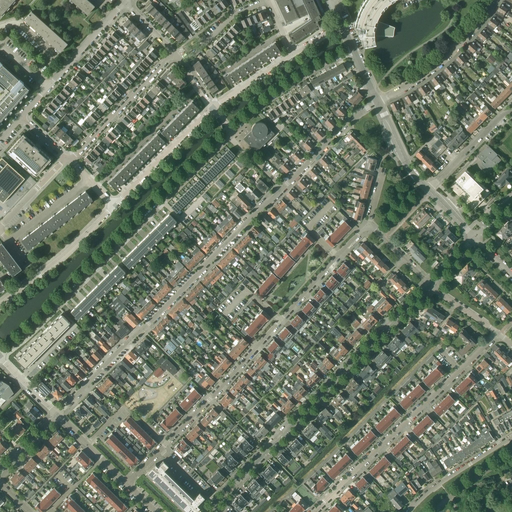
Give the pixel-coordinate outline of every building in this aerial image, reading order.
[(0,0),(0,16),(10,5),(4,0),(0,0)] [(95,6),(89,1),(90,1),(89,0),(78,0),(75,4),(87,14),(95,6)] [(155,8),(150,4),(152,2),(149,0),(145,5),(147,7),(145,9),(150,13),(155,8)] [(220,0),(217,0),(219,2),(223,8),(228,5),(225,0),(224,0),(222,0),(221,1),(220,0)] [(320,15),(313,0),(273,0),(285,25),(308,14),(310,19),(288,34),(294,43),(319,26),(326,20),(321,14),(320,15)] [(354,25),(354,26),(355,26),(357,26),(359,27),(359,29),(358,32),(362,32),(363,30),(363,29),(364,30),(365,30),(364,34),(364,35),(365,35),(365,39),(364,39),(364,40),(365,40),(365,46),(364,46),(364,47),(368,46),(372,45),(375,44),(374,39),(392,37),(392,35),(392,29),(393,27),(387,24),(376,20),(378,16),(378,17),(379,16),(378,16),(380,11),(379,11),(382,7),(384,9),(384,8),(382,7),(385,4),(386,5),(390,1),(390,2),(391,2),(390,0),(364,0),(364,1),(363,0),(363,1),(364,1),(361,5),(360,5),(361,6),(359,10),(358,10),(359,11),(357,15),(356,15),(357,16),(355,20),(355,21),(354,25)] [(502,4),(500,7),(508,13),(509,12),(507,10),(509,8),(510,6),(508,4),(507,4),(504,2),(503,1),(501,4),(502,4)] [(214,2),(212,4),(214,6),(218,12),(223,8),(219,2),(216,4),(214,2)] [(218,12),(214,6),(212,8),(210,5),(207,7),(209,10),(213,15),(218,12)] [(207,7),(203,11),(204,13),(209,19),(213,15),(209,10),(207,7)] [(497,10),(496,12),(497,13),(499,15),(503,17),(506,12),(508,14),(508,15),(510,16),(511,15),(508,13),(500,7),(497,10)] [(154,17),(159,12),(155,8),(150,13),(154,17)] [(43,22),(37,17),(31,11),(24,20),(36,30),(43,22)] [(209,19),(204,13),(203,11),(198,14),(200,17),(204,23),(209,19)] [(267,20),(263,11),(257,14),(261,22),(267,20)] [(158,21),(163,16),(159,12),(154,17),(158,21)] [(261,22),(257,14),(252,16),(255,22),(256,25),(261,22)] [(500,22),(502,20),(498,17),(495,15),(495,16),(494,15),(493,17),(490,20),(499,27),(500,25),(498,24),(499,22),(500,22)] [(163,26),(168,21),(163,16),(158,21),(163,26)] [(252,16),(246,18),(249,25),(250,27),(252,26),(251,24),(255,22),(252,16)] [(204,23),(200,17),(195,20),(199,26),(204,23)] [(249,25),(246,18),(241,21),(243,27),(249,25)] [(125,30),(127,28),(132,23),(128,19),(123,24),(125,26),(123,28),(125,30)] [(199,26),(195,20),(190,24),(194,30),(199,26)] [(499,27),(490,20),(488,23),(486,25),(487,26),(490,28),(493,30),(496,26),(498,28),(501,31),(502,29),(499,27)] [(167,30),(172,25),(168,21),(163,26),(167,30)] [(55,33),(49,27),(43,22),(36,30),(48,41),(55,33)] [(131,32),(137,27),(132,23),(127,28),(131,32)] [(240,29),(235,24),(230,28),(235,34),(240,29)] [(171,34),(176,29),(172,25),(167,30),(171,34)] [(136,37),(141,32),(137,27),(131,32),(136,37)] [(235,34),(230,28),(226,33),(231,38),(235,34)] [(487,37),(491,33),(488,30),(486,28),(484,28),(483,30),(480,33),(489,40),(489,39),(487,37)] [(175,38),(180,33),(176,29),(171,34),(175,38)] [(119,37),(114,32),(110,37),(115,42),(119,37)] [(140,41),(145,36),(141,32),(136,37),(140,41)] [(233,40),(231,38),(226,33),(225,32),(223,34),(224,35),(222,37),(227,42),(229,44),(233,40)] [(68,43),(62,38),(55,33),(48,41),(60,52),(68,43)] [(180,43),(185,37),(180,33),(175,38),(180,43)] [(478,36),(476,38),(477,38),(477,39),(479,41),(482,43),(486,39),(488,41),(489,40),(480,33),(478,36)] [(115,42),(110,37),(106,41),(111,46),(115,42)] [(229,44),(227,42),(222,37),(218,41),(223,46),(225,48),(229,44)] [(472,42),(470,45),(478,52),(479,51),(482,47),(478,43),(477,43),(475,41),(474,40),(472,42)] [(111,46),(106,41),(102,46),(107,50),(111,46)] [(146,49),(150,45),(146,41),(142,45),(146,49)] [(223,46),(218,41),(213,45),(219,51),(223,46)] [(230,85),(280,51),(274,43),(225,76),(230,85)] [(219,51),(213,45),(209,50),(214,55),(219,51)] [(478,52),(470,45),(467,48),(465,49),(466,50),(468,53),(468,52),(469,53),(470,52),(471,52),(473,53),(475,51),(477,53),(478,52)] [(107,50),(102,46),(98,50),(103,55),(107,50)] [(159,53),(154,48),(149,53),(155,58),(159,53)] [(103,55),(98,50),(94,55),(99,59),(101,61),(105,57),(103,55)] [(214,55),(209,50),(205,54),(210,59),(214,55)] [(461,53),(459,56),(466,64),(467,63),(465,61),(469,58),(467,56),(466,55),(464,52),(463,51),(461,53)] [(155,58),(149,53),(145,57),(151,62),(155,58)] [(101,61),(99,59),(94,55),(90,59),(97,66),(101,61)] [(456,59),(454,61),(455,62),(454,62),(457,64),(459,67),(463,63),(465,65),(466,64),(459,56),(456,59)] [(141,58),(139,60),(141,61),(146,66),(148,65),(149,65),(151,63),(150,62),(151,62),(145,57),(143,59),(141,58)] [(97,66),(90,59),(86,63),(91,68),(93,70),(97,66)] [(139,60),(135,64),(137,66),(142,71),(146,66),(141,61),(139,60)] [(0,121),(21,98),(30,88),(0,61),(0,121)] [(202,66),(199,61),(193,65),(196,70),(202,66)] [(507,66),(502,61),(496,67),(499,70),(503,66),(505,68),(507,66)] [(91,68),(86,63),(82,68),(87,73),(91,68)] [(452,64),(452,63),(450,64),(447,67),(454,75),(455,74),(453,72),(455,71),(455,70),(457,69),(454,66),(455,66),(453,63),(452,64)] [(346,70),(342,64),(337,67),(340,73),(346,70)] [(142,71),(137,66),(133,70),(138,75),(142,71)] [(206,71),(202,66),(196,70),(200,75),(206,71)] [(340,73),(337,67),(332,69),(335,76),(340,73)] [(454,75),(447,67),(444,70),(443,69),(441,71),(442,72),(444,75),(444,74),(447,77),(451,74),(453,76),(454,75)] [(335,76),(332,69),(326,72),(330,79),(335,76)] [(138,75),(133,70),(129,74),(134,80),(138,75)] [(166,86),(169,84),(172,80),(177,75),(172,70),(169,73),(168,71),(160,80),(166,86)] [(206,71),(200,75),(203,80),(209,76),(211,75),(207,70),(206,71)] [(83,77),(78,72),(74,77),(79,81),(83,77)] [(330,79),(326,72),(321,75),(324,82),(330,79)] [(437,75),(434,77),(441,86),(442,85),(440,83),(445,79),(442,76),(440,74),(440,73),(437,75)] [(134,80),(129,74),(124,79),(130,84),(134,80)] [(176,84),(182,79),(177,75),(172,80),(176,84)] [(321,75),(316,78),(320,86),(323,85),(322,83),(324,82),(321,75)] [(209,76),(203,80),(206,85),(212,81),(214,80),(212,77),(211,77),(210,78),(209,76)] [(82,83),(79,81),(74,77),(70,81),(75,86),(77,88),(82,83)] [(431,79),(429,81),(430,82),(432,84),(436,90),(439,87),(442,90),(441,91),(443,93),(445,91),(441,86),(434,77),(431,79)] [(316,78),(310,81),(314,87),(315,88),(317,88),(320,86),(316,78)] [(130,84),(124,79),(120,83),(126,88),(130,84)] [(181,88),(186,83),(182,79),(176,84),(181,88)] [(75,86),(70,81),(66,85),(71,90),(75,86)] [(164,86),(159,81),(154,85),(159,90),(164,86)] [(216,86),(212,81),(206,85),(210,90),(216,86)] [(428,84),(427,83),(425,84),(421,86),(427,95),(428,94),(427,92),(431,89),(429,86),(428,84)] [(123,91),(116,84),(111,89),(113,91),(118,96),(123,91)] [(216,86),(210,90),(213,95),(219,91),(221,89),(218,84),(216,86)] [(74,92),(71,90),(66,85),(62,90),(67,95),(70,97),(74,92)] [(159,90),(154,85),(150,90),(155,95),(159,90)] [(311,91),(307,85),(302,89),(306,94),(311,91)] [(427,95),(421,86),(418,89),(418,88),(416,90),(417,91),(418,94),(420,96),(422,95),(423,95),(425,94),(426,96),(427,95)] [(511,91),(507,87),(503,91),(508,96),(511,91)] [(306,94),(302,89),(297,92),(301,98),(303,100),(307,97),(306,94)] [(70,97),(67,95),(62,90),(58,94),(63,99),(66,101),(70,97)] [(155,95),(150,90),(146,94),(151,99),(153,101),(157,97),(155,95)] [(118,96),(113,91),(109,95),(114,100),(118,96)] [(363,97),(359,92),(357,91),(354,94),(352,93),(353,92),(351,91),(350,92),(359,101),(363,97)] [(419,101),(416,95),(414,93),(413,91),(411,93),(408,95),(413,104),(419,101)] [(508,96),(503,91),(499,95),(504,100),(508,96)] [(181,100),(185,95),(181,92),(177,96),(181,100)] [(297,92),(292,95),(296,101),(299,99),(301,101),(303,100),(301,98),(297,92)] [(359,101),(350,92),(348,94),(350,95),(351,95),(352,96),(349,99),(355,106),(359,101)] [(66,101),(63,99),(58,94),(54,99),(59,104),(62,106),(66,101)] [(151,99),(146,94),(142,98),(147,103),(151,99)] [(457,98),(455,99),(458,103),(460,102),(463,100),(458,94),(455,96),(457,98)] [(114,100),(109,95),(105,99),(110,104),(114,100)] [(298,104),(296,101),(292,95),(287,99),(293,107),(298,104)] [(413,104),(408,95),(404,97),(402,98),(403,99),(402,99),(404,102),(405,104),(408,104),(411,103),(412,105),(413,104)] [(504,100),(499,95),(495,100),(499,104),(504,100)] [(142,98),(138,103),(143,108),(145,105),(147,107),(149,105),(147,103),(142,98)] [(59,104),(54,99),(50,103),(55,108),(59,104)] [(110,104),(105,99),(101,104),(106,109),(110,104)] [(293,107),(287,99),(282,102),(288,110),(293,107)] [(400,106),(401,105),(402,104),(402,103),(400,100),(400,99),(397,100),(397,101),(394,102),(398,112),(400,111),(399,109),(401,108),(400,106)] [(499,104),(495,100),(490,104),(495,109),(499,104)] [(116,189),(164,141),(162,138),(164,135),(168,139),(199,109),(192,102),(161,132),(159,130),(156,133),(157,134),(109,182),(116,189)] [(288,110),(282,102),(277,106),(283,114),(288,110)] [(345,109),(347,107),(346,107),(346,106),(342,102),(339,105),(340,106),(339,107),(337,105),(338,105),(336,103),(335,105),(344,114),(347,111),(345,109)] [(398,112),(394,102),(390,104),(388,105),(388,106),(390,109),(390,110),(392,109),(392,110),(393,109),(394,111),(396,110),(397,112),(398,112)] [(55,108),(50,103),(46,108),(51,113),(55,108)] [(145,110),(143,108),(138,103),(134,107),(139,112),(141,114),(145,110)] [(106,109),(101,104),(97,108),(102,113),(106,109)] [(344,114),(335,105),(334,106),(337,109),(336,110),(334,109),(332,111),(336,116),(337,116),(337,117),(339,115),(341,117),(344,114)] [(492,112),(485,105),(481,109),(483,111),(488,116),(492,112)] [(94,106),(90,110),(92,112),(98,117),(102,113),(97,108),(94,106)] [(283,114),(277,106),(272,109),(278,117),(283,114)] [(141,114),(139,112),(134,107),(129,111),(137,118),(141,114)] [(59,120),(51,113),(46,108),(42,112),(47,117),(49,115),(54,120),(52,122),(55,124),(59,120)] [(278,117),(272,109),(267,113),(272,121),(278,117)] [(305,109),(300,114),(301,115),(303,118),(309,114),(305,109)] [(137,118),(129,111),(125,116),(132,123),(137,118)] [(488,116),(483,111),(479,116),(483,120),(488,116)] [(98,117),(92,112),(88,117),(94,122),(98,117)] [(483,120),(479,116),(477,114),(474,117),(473,119),(479,125),(483,120)] [(334,120),(336,119),(335,119),(336,118),(335,118),(333,115),(332,115),(328,118),(324,115),(323,116),(325,118),(333,125),(336,122),(334,120)] [(479,125),(473,119),(470,115),(468,117),(470,119),(468,121),(475,129),(479,125)] [(132,123),(125,116),(121,120),(128,127),(132,123)] [(94,122),(88,117),(84,121),(89,126),(94,122)] [(333,125),(325,118),(324,118),(326,120),(325,121),(324,120),(321,123),(325,127),(326,127),(326,128),(327,128),(328,126),(330,128),(333,125)] [(475,129),(468,121),(466,119),(464,121),(469,126),(466,129),(471,133),(475,129)] [(89,126),(84,121),(80,125),(85,130),(89,126)] [(256,151),(274,134),(268,128),(267,129),(267,128),(267,127),(266,126),(265,125),(265,124),(264,124),(263,123),(262,122),(261,122),(260,122),(259,122),(258,122),(257,122),(256,123),(255,123),(255,124),(254,124),(253,125),(253,126),(252,126),(252,127),(252,128),(252,129),(251,130),(243,138),(256,151)] [(284,127),(281,122),(279,124),(278,123),(275,126),(280,131),(284,127)] [(127,130),(123,125),(121,127),(117,124),(113,128),(118,133),(122,129),(125,132),(127,130)] [(51,130),(56,134),(61,129),(63,127),(60,125),(59,127),(56,125),(51,130)] [(78,135),(82,131),(78,126),(74,131),(78,135)] [(323,132),(325,130),(324,129),(321,127),(321,126),(320,126),(317,130),(315,128),(314,129),(322,136),(325,133),(323,132)] [(118,133),(113,128),(109,133),(114,137),(118,133)] [(61,138),(65,133),(61,129),(56,134),(61,138)] [(322,136),(314,129),(313,130),(315,132),(311,135),(312,136),(314,139),(314,138),(315,139),(317,138),(319,139),(322,136)] [(468,136),(462,130),(460,132),(457,129),(455,130),(464,139),(468,136)] [(464,139),(455,130),(451,134),(453,136),(460,143),(464,139)] [(348,144),(357,135),(352,131),(347,137),(350,140),(349,141),(348,141),(346,142),(348,144)] [(65,142),(70,137),(65,133),(61,138),(65,142)] [(114,137),(109,133),(105,137),(110,142),(114,137)] [(34,144),(23,134),(6,152),(7,153),(7,152),(28,172),(34,177),(51,159),(40,149),(41,147),(35,143),(34,144)] [(72,135),(70,137),(65,142),(70,146),(76,139),(72,135)] [(355,145),(361,139),(357,135),(348,144),(349,145),(351,144),(350,143),(352,141),(355,145)] [(312,143),(314,141),(313,140),(311,138),(310,138),(308,136),(305,140),(304,139),(303,140),(311,147),(314,145),(312,143)] [(460,143),(453,136),(451,138),(449,136),(448,138),(457,147),(460,143)] [(110,142),(105,137),(101,141),(106,146),(110,142)] [(277,137),(272,142),(275,145),(280,140),(277,137)] [(446,140),(444,142),(448,145),(453,151),(457,147),(448,138),(446,140)] [(356,151),(364,143),(361,139),(355,145),(358,148),(356,149),(356,148),(354,150),(356,151)] [(303,140),(298,145),(301,147),(301,148),(303,150),(304,150),(306,149),(308,150),(311,147),(303,140)] [(108,148),(106,146),(101,141),(96,146),(102,150),(104,152),(108,148)] [(363,152),(369,147),(364,143),(356,151),(353,154),(355,155),(359,151),(358,151),(360,149),(363,152)] [(340,150),(335,145),(332,148),(337,153),(340,150)] [(501,160),(497,155),(497,154),(498,154),(490,146),(488,145),(478,156),(484,163),(483,164),(482,163),(480,165),(480,166),(480,167),(488,174),(501,160)] [(102,150),(96,146),(92,150),(97,155),(102,150)] [(301,154),(303,152),(302,152),(302,151),(299,149),(299,148),(295,152),(293,150),(292,151),(300,159),(303,156),(301,154)] [(421,150),(416,155),(420,159),(425,154),(426,153),(422,149),(421,150)] [(99,157),(97,155),(92,150),(88,154),(93,159),(95,161),(99,157)] [(300,159),(292,151),(291,152),(293,154),(289,158),(290,158),(289,158),(290,159),(292,161),(293,162),(295,160),(297,162),(300,159)] [(328,163),(332,159),(329,157),(329,156),(327,154),(326,153),(324,155),(324,156),(322,158),(329,166),(330,165),(328,163)] [(95,161),(93,159),(88,154),(84,159),(91,165),(95,161)] [(424,163),(429,158),(425,154),(420,159),(424,163)] [(375,165),(376,161),(377,160),(367,157),(364,168),(374,171),(375,165)] [(25,178),(2,158),(0,159),(0,199),(3,202),(25,178)] [(290,165),(291,164),(291,163),(288,160),(286,158),(283,160),(285,162),(284,163),(282,162),(281,163),(289,170),(291,167),(290,165)] [(329,166),(322,158),(319,161),(317,163),(318,164),(320,166),(321,167),(322,166),(323,165),(324,167),(326,165),(328,167),(329,166)] [(357,168),(365,160),(363,158),(354,167),(357,168)] [(429,168),(433,163),(429,158),(424,163),(429,168)] [(103,169),(101,167),(97,162),(95,164),(99,168),(96,170),(99,173),(103,169)] [(289,170),(281,163),(280,163),(282,165),(278,169),(279,169),(278,169),(279,170),(282,173),(284,171),(286,173),(289,170)] [(433,172),(438,167),(433,163),(429,168),(433,172)] [(313,167),(311,169),(318,177),(319,176),(317,174),(319,172),(321,170),(319,169),(319,168),(318,168),(318,167),(316,165),(316,166),(315,165),(313,166),(313,167)] [(511,179),(511,177),(511,170),(509,167),(494,182),(500,188),(503,185),(504,185),(506,185),(507,184),(511,179)] [(318,177),(311,169),(308,172),(306,174),(307,175),(309,177),(310,178),(311,177),(312,176),(314,178),(316,176),(317,178),(318,177)] [(491,192),(487,188),(467,169),(449,186),(473,210),(491,192)] [(371,181),(372,176),(368,174),(368,172),(364,171),(362,177),(359,176),(358,175),(353,174),(353,173),(350,172),(349,175),(359,178),(371,181)] [(308,184),(307,182),(307,181),(308,180),(307,179),(305,177),(304,176),(302,178),(300,181),(307,188),(308,187),(306,186),(308,184)] [(268,187),(261,180),(258,178),(256,181),(258,183),(256,185),(263,192),(265,190),(266,189),(267,188),(268,187)] [(369,187),(371,181),(359,178),(358,180),(361,181),(360,184),(363,185),(369,187)] [(297,183),(295,185),(296,186),(298,189),(298,188),(299,189),(301,192),(303,190),(303,189),(305,187),(306,189),(307,188),(300,181),(297,183)] [(238,184),(235,188),(240,192),(243,189),(238,184)] [(248,191),(245,194),(252,201),(254,198),(256,199),(260,195),(254,189),(252,191),(248,187),(246,189),(248,191)] [(297,195),(295,193),(296,192),(297,191),(296,190),(294,188),(293,187),(291,189),(289,192),(296,199),(297,198),(295,197),(297,195)] [(366,198),(368,193),(355,189),(355,192),(361,194),(360,197),(366,198)] [(79,209),(92,200),(85,191),(80,195),(80,194),(80,195),(79,194),(77,196),(78,196),(77,197),(73,201),(79,209)] [(286,195),(284,196),(285,197),(285,198),(287,200),(288,200),(290,202),(291,200),(293,198),(295,200),(296,199),(289,192),(286,195)] [(253,207),(239,193),(231,201),(237,207),(241,203),(242,204),(241,206),(247,211),(249,209),(250,210),(253,207)] [(336,201),(330,195),(328,197),(334,203),(336,201)] [(290,208),(285,204),(281,200),(280,201),(279,201),(278,202),(278,203),(287,212),(290,208)] [(66,219),(79,209),(73,201),(67,205),(67,204),(67,205),(66,204),(65,205),(65,206),(64,206),(65,207),(60,210),(66,219)] [(363,209),(365,203),(355,201),(354,206),(357,207),(363,209)] [(283,215),(287,212),(278,203),(277,204),(276,203),(275,204),(276,205),(274,207),(283,215)] [(243,214),(233,204),(232,206),(235,209),(235,208),(236,209),(232,213),(238,218),(243,214)] [(280,216),(272,209),(268,213),(276,221),(280,216)] [(53,229),(66,219),(60,210),(55,214),(54,214),(53,215),(52,215),(52,216),(47,220),(53,229)] [(419,227),(431,215),(428,212),(427,214),(423,210),(413,220),(419,227)] [(164,233),(176,221),(169,214),(157,226),(164,233)] [(237,222),(229,214),(226,218),(233,226),(237,222)] [(297,222),(302,218),(298,214),(294,219),(297,222)] [(275,224),(266,215),(261,220),(266,225),(269,221),(274,226),(275,224)] [(351,227),(347,223),(349,221),(345,216),(342,219),(344,221),(340,225),(347,231),(351,227)] [(233,226),(226,218),(222,222),(230,230),(233,226)] [(292,227),(297,222),(294,219),(289,224),(292,227)] [(436,232),(442,226),(436,219),(431,224),(427,229),(430,233),(433,229),(436,232)] [(41,239),(53,229),(47,220),(42,224),(41,224),(39,225),(39,226),(34,230),(41,239)] [(230,230),(222,222),(218,225),(226,233),(230,230)] [(508,223),(503,228),(510,234),(511,231),(511,224),(511,226),(508,223)] [(226,233),(218,225),(215,229),(217,232),(222,237),(226,233)] [(256,225),(251,230),(253,232),(254,232),(252,234),(255,238),(257,236),(258,236),(261,233),(263,235),(264,235),(265,234),(265,233),(256,225)] [(347,231),(340,225),(337,228),(343,235),(347,231)] [(153,244),(164,233),(157,226),(146,237),(153,244)] [(343,235),(337,228),(333,232),(339,239),(343,235)] [(510,234),(503,228),(498,233),(502,238),(503,237),(505,239),(510,234)] [(445,240),(451,233),(452,233),(447,229),(445,231),(444,231),(443,233),(441,231),(433,239),(436,242),(440,238),(441,239),(443,237),(445,239),(445,240)] [(28,249),(41,239),(34,230),(29,234),(28,234),(28,233),(26,235),(26,236),(21,239),(21,240),(28,249)] [(221,239),(216,233),(215,233),(213,231),(211,232),(214,235),(212,237),(217,242),(221,239)] [(186,236),(182,232),(178,236),(183,240),(186,236)] [(339,239),(333,232),(329,236),(336,243),(336,242),(339,239)] [(253,238),(248,233),(244,237),(249,242),(251,240),(254,242),(256,241),(253,238)] [(307,233),(303,237),(311,244),(314,240),(307,233)] [(445,239),(437,247),(442,251),(444,249),(441,246),(445,242),(446,242),(447,242),(447,243),(447,244),(447,245),(448,245),(449,246),(450,246),(450,245),(451,245),(454,242),(453,241),(456,238),(451,233),(445,240),(445,239)] [(208,236),(206,238),(208,241),(214,246),(217,242),(212,237),(209,234),(208,236)] [(274,235),(271,238),(276,243),(279,240),(274,235)] [(336,243),(329,236),(325,240),(332,247),(336,243)] [(141,256),(153,244),(146,237),(134,249),(141,256)] [(252,244),(249,242),(244,237),(240,240),(246,246),(248,243),(250,246),(252,244)] [(299,238),(298,240),(300,241),(307,247),(310,244),(311,244),(303,237),(303,238),(301,240),(299,238)] [(204,240),(202,242),(210,250),(214,246),(208,241),(206,238),(204,240)] [(244,248),(246,246),(240,240),(237,244),(242,249),(245,252),(246,250),(244,248)] [(307,248),(300,241),(296,246),(303,252),(307,248)] [(210,250),(202,242),(198,245),(201,248),(206,253),(210,250)] [(11,256),(7,251),(8,250),(7,250),(8,250),(6,248),(5,248),(2,243),(1,243),(0,243),(0,259),(2,262),(11,256)] [(360,254),(367,247),(362,243),(357,248),(359,251),(358,252),(360,254)] [(237,244),(233,248),(238,253),(239,253),(241,255),(245,252),(242,249),(237,244)] [(425,258),(419,253),(420,252),(413,245),(408,249),(413,253),(411,255),(420,263),(425,258)] [(303,252),(296,246),(293,250),(299,256),(303,252)] [(205,255),(199,250),(197,247),(193,251),(201,259),(205,255)] [(364,258),(371,251),(367,247),(360,254),(364,258)] [(129,267),(141,256),(134,249),(122,260),(129,267)] [(237,255),(232,249),(228,253),(233,258),(235,256),(238,259),(239,257),(237,255)] [(299,256),(293,250),(289,254),(296,260),(299,256)] [(201,259),(193,251),(191,252),(194,255),(192,257),(197,262),(201,259)] [(371,260),(375,255),(371,251),(364,258),(368,262),(371,260)] [(228,253),(224,257),(230,262),(232,265),(234,262),(236,261),(233,258),(228,253)] [(295,261),(288,255),(284,259),(291,265),(295,261)] [(375,264),(380,259),(375,255),(371,260),(375,264)] [(21,268),(17,263),(17,262),(16,261),(15,261),(11,256),(2,262),(12,275),(21,268)] [(197,262),(192,257),(190,259),(187,256),(186,258),(194,266),(197,262)] [(227,264),(230,262),(224,257),(221,260),(226,266),(228,268),(230,267),(227,264)] [(194,266),(186,258),(182,262),(185,264),(185,265),(190,270),(194,266)] [(291,265),(284,259),(280,263),(287,269),(291,265)] [(379,269),(384,264),(380,259),(375,264),(379,269)] [(224,268),(226,266),(221,260),(217,264),(222,269),(225,272),(226,270),(224,268)] [(287,269),(280,263),(277,267),(284,273),(287,269)] [(344,263),(340,267),(348,274),(352,270),(352,271),(354,268),(350,264),(348,266),(344,263)] [(188,271),(183,266),(180,264),(177,267),(179,270),(185,275),(188,271)] [(384,273),(388,268),(384,264),(379,269),(384,273)] [(475,272),(472,269),(469,267),(469,266),(468,265),(467,264),(464,267),(463,267),(462,269),(462,270),(461,270),(468,277),(470,275),(471,276),(475,272)] [(113,284),(124,272),(117,265),(106,277),(113,284)] [(215,266),(212,269),(217,275),(220,277),(221,275),(223,274),(221,271),(215,266)] [(185,275),(179,270),(177,267),(175,269),(173,271),(181,279),(185,275)] [(284,273),(277,267),(273,271),(280,277),(284,273)] [(348,274),(340,267),(336,271),(340,275),(338,277),(343,281),(345,279),(348,274)] [(220,277),(217,275),(212,269),(208,273),(216,281),(220,277)] [(466,279),(468,277),(461,270),(457,275),(456,275),(453,278),(458,282),(459,281),(461,283),(462,283),(465,283),(466,282),(466,279)] [(181,279),(173,271),(171,273),(169,275),(172,277),(177,282),(181,279)] [(275,283),(279,279),(272,272),(268,277),(275,283)] [(216,281),(208,273),(204,277),(210,282),(212,285),(216,281)] [(391,274),(388,277),(389,279),(391,281),(389,283),(392,286),(394,284),(399,278),(395,274),(394,275),(392,273),(391,274)] [(238,281),(234,277),(233,278),(230,275),(228,276),(235,284),(238,281)] [(343,281),(338,277),(336,279),(332,276),(328,280),(337,287),(340,283),(341,284),(343,281)] [(101,295),(113,284),(106,277),(94,288),(101,295)] [(177,282),(172,277),(170,279),(167,277),(166,278),(168,281),(174,286),(177,282)] [(204,277),(200,280),(206,286),(209,288),(210,287),(212,285),(210,282),(204,277)] [(275,283),(268,277),(265,281),(272,287),(275,283)] [(398,288),(403,283),(399,278),(394,284),(398,288)] [(172,288),(167,282),(164,280),(162,282),(165,284),(163,286),(168,291),(172,288)] [(337,287),(328,280),(325,284),(329,288),(327,290),(331,294),(333,292),(333,291),(337,287)] [(480,289),(486,283),(482,280),(476,285),(480,289)] [(236,286),(231,281),(227,284),(233,289),(236,286)] [(272,287),(265,281),(261,285),(268,291),(272,287)] [(204,287),(199,282),(195,286),(201,291),(203,289),(205,292),(207,290),(204,287)] [(403,292),(408,287),(403,283),(398,288),(403,292)] [(484,293),(490,287),(486,283),(480,289),(484,293)] [(168,291),(163,286),(160,284),(159,285),(161,288),(159,290),(165,295),(168,291)] [(268,291),(261,285),(258,289),(257,288),(265,295),(268,291)] [(203,294),(201,291),(195,286),(192,289),(197,295),(199,297),(203,294)] [(488,297),(493,291),(490,287),(484,293),(488,297)] [(90,307),(101,295),(94,288),(83,300),(90,307)] [(265,295),(257,288),(253,293),(261,299),(265,295)] [(331,294),(327,290),(324,292),(320,288),(317,293),(325,300),(329,296),(331,294)] [(165,295),(159,290),(157,292),(155,289),(153,291),(156,294),(161,299),(165,295)] [(195,297),(197,295),(192,289),(188,293),(193,298),(196,301),(197,299),(195,297)] [(391,305),(385,299),(387,297),(381,291),(379,293),(383,297),(378,302),(387,310),(391,305)] [(491,300),(497,294),(493,291),(488,297),(491,300)] [(161,299),(156,294),(154,296),(151,293),(150,295),(152,297),(157,303),(161,299)] [(191,300),(193,298),(188,293),(184,297),(190,302),(192,305),(194,303),(191,300)] [(325,300),(317,293),(313,297),(317,300),(315,303),(320,307),(322,305),(322,304),(325,300)] [(156,304),(150,299),(148,296),(146,298),(149,300),(147,303),(152,308),(156,304)] [(129,312),(131,311),(117,297),(108,306),(124,322),(126,320),(133,327),(139,321),(129,312)] [(498,307),(504,301),(500,297),(494,303),(498,307)] [(191,306),(183,298),(179,302),(187,310),(191,306)] [(78,318),(90,307),(83,300),(71,311),(78,318)] [(152,308),(147,303),(144,300),(142,302),(143,302),(141,304),(140,304),(143,306),(148,312),(152,308)] [(320,307),(315,303),(313,305),(309,301),(305,306),(314,313),(317,309),(320,307)] [(502,310),(507,305),(504,301),(498,307),(502,310)] [(187,310),(179,302),(175,306),(181,311),(183,314),(187,310)] [(387,310),(378,302),(373,307),(382,315),(387,310)] [(497,315),(496,316),(497,318),(499,316),(501,314),(503,312),(505,314),(511,308),(507,305),(502,310),(497,315)] [(148,312),(143,306),(141,308),(138,306),(137,307),(139,310),(145,315),(148,312)] [(179,313),(181,311),(175,306),(172,309),(177,315),(180,317),(181,316),(179,313)] [(314,313),(305,306),(301,310),(305,313),(303,316),(308,320),(310,317),(314,313)] [(429,315),(434,309),(429,306),(424,312),(427,314),(423,320),(425,322),(429,315)] [(145,315),(139,310),(137,307),(135,309),(133,311),(136,314),(141,319),(145,315)] [(175,317),(177,315),(172,309),(168,313),(173,319),(173,318),(176,321),(178,319),(175,317)] [(270,317),(261,309),(258,313),(259,314),(266,321),(270,317)] [(435,319),(439,313),(434,309),(429,315),(434,319),(435,319)] [(438,325),(444,316),(439,313),(435,319),(434,319),(433,321),(438,325)] [(62,314),(17,359),(25,367),(70,322),(62,314)] [(266,321),(259,314),(258,314),(259,315),(255,318),(262,324),(266,321)] [(308,320),(303,316),(301,318),(297,314),(294,319),(302,326),(306,322),(308,320)] [(377,320),(371,314),(366,319),(372,325),(377,320)] [(129,330),(123,324),(124,322),(116,315),(113,318),(120,326),(119,327),(120,327),(116,332),(122,338),(122,337),(123,337),(124,336),(124,335),(126,333),(128,331),(129,330)] [(166,315),(163,318),(168,324),(171,326),(173,324),(174,323),(172,320),(166,315)] [(360,324),(352,316),(350,318),(352,320),(358,326),(360,324)] [(168,324),(163,318),(159,322),(164,327),(166,325),(169,328),(171,326),(168,324)] [(259,328),(262,324),(255,318),(252,322),(259,328)] [(302,326),(294,319),(290,323),(294,326),(292,329),(296,333),(299,330),(298,330),(302,326)] [(372,325),(366,319),(361,324),(367,330),(372,325)] [(449,328),(453,322),(448,319),(442,327),(445,329),(447,327),(449,328)] [(162,329),(164,327),(159,322),(155,326),(161,331),(163,334),(165,332),(162,329)] [(259,328),(252,322),(248,326),(255,332),(259,328)] [(410,322),(405,327),(411,332),(413,334),(416,331),(418,333),(419,331),(418,330),(410,322)] [(455,332),(458,326),(453,322),(449,328),(455,332)] [(119,339),(110,330),(111,330),(106,325),(103,328),(112,336),(110,337),(115,343),(119,339)] [(163,334),(161,331),(155,326),(152,329),(157,335),(160,337),(163,334)] [(255,332),(248,326),(245,330),(243,329),(240,331),(245,335),(247,333),(251,337),(255,332)] [(296,333),(292,329),(290,331),(286,327),(282,331),(290,339),(294,335),(296,333)] [(405,327),(401,331),(407,337),(405,340),(407,342),(409,344),(411,341),(410,340),(412,338),(411,337),(413,334),(411,332),(405,327)] [(362,335),(356,329),(351,334),(357,340),(362,335)] [(462,355),(472,345),(477,341),(471,336),(463,329),(459,333),(466,341),(467,340),(469,342),(462,349),(460,348),(457,350),(462,355)] [(290,339),(282,331),(278,336),(282,339),(280,342),(285,346),(287,343),(290,339)] [(349,332),(344,338),(345,338),(345,339),(347,341),(347,340),(352,345),(357,340),(351,334),(349,332)] [(109,348),(96,335),(93,337),(98,342),(96,343),(99,346),(99,345),(100,346),(105,352),(106,351),(107,351),(108,350),(108,349),(109,348)] [(115,343),(110,337),(108,339),(103,335),(101,337),(111,346),(115,343)] [(248,343),(242,337),(241,339),(237,337),(234,335),(233,336),(236,339),(239,341),(245,346),(248,343)] [(407,342),(405,340),(402,337),(399,340),(396,336),(392,341),(400,349),(407,342)] [(153,349),(148,344),(144,340),(142,342),(141,342),(140,344),(140,345),(146,350),(148,348),(151,351),(153,349)] [(285,346),(280,342),(278,344),(274,340),(270,344),(279,352),(278,351),(282,347),(283,348),(285,346)] [(245,346),(239,341),(235,345),(241,351),(245,346)] [(400,349),(392,341),(387,346),(391,349),(389,351),(395,356),(397,355),(396,354),(400,349)] [(167,345),(166,347),(172,352),(173,351),(176,348),(171,342),(167,345)] [(97,352),(99,350),(93,344),(89,348),(94,352),(91,355),(97,360),(99,358),(101,356),(97,352)] [(279,352),(270,344),(267,349),(271,352),(269,354),(273,359),(275,356),(279,352)] [(347,350),(341,344),(337,349),(343,355),(347,350)] [(143,353),(146,350),(140,345),(139,345),(137,346),(137,347),(135,349),(146,360),(148,358),(143,353)] [(241,351),(235,345),(232,349),(238,354),(241,351)] [(65,356),(71,350),(68,347),(62,353),(65,356)] [(334,347),(329,353),(333,357),(334,356),(338,360),(343,355),(337,349),(334,347)] [(493,351),(490,353),(495,359),(498,356),(503,352),(498,347),(494,352),(493,351)] [(238,354),(232,349),(228,353),(234,358),(238,354)] [(144,361),(138,355),(137,356),(131,350),(125,356),(131,362),(134,359),(136,360),(138,358),(143,363),(144,361)] [(386,363),(392,357),(388,353),(386,355),(382,351),(378,355),(386,363)] [(498,356),(495,359),(498,361),(497,363),(499,364),(499,363),(499,364),(507,356),(503,352),(498,356)] [(231,361),(222,353),(220,355),(219,355),(217,353),(216,355),(222,360),(228,365),(231,361)] [(228,365),(222,360),(216,355),(214,357),(216,358),(216,359),(220,363),(218,364),(224,369),(228,365)] [(264,363),(266,361),(260,355),(257,359),(268,369),(269,367),(264,363)] [(386,363),(378,355),(373,360),(377,363),(375,365),(379,369),(386,363)] [(96,362),(90,356),(87,359),(85,357),(83,359),(91,367),(96,362)] [(507,356),(499,364),(501,365),(504,368),(500,371),(502,374),(507,369),(508,368),(506,366),(506,365),(511,360),(507,356)] [(333,365),(326,357),(322,362),(324,364),(329,369),(333,365)] [(89,369),(82,361),(81,361),(80,360),(79,358),(76,360),(78,362),(80,363),(78,365),(85,373),(85,372),(86,373),(88,371),(87,370),(89,369)] [(133,367),(124,358),(120,362),(130,371),(133,367)] [(204,364),(198,358),(195,360),(202,366),(204,364)] [(176,368),(167,359),(160,366),(164,370),(166,369),(173,375),(177,370),(175,369),(176,368)] [(268,369),(257,359),(253,363),(259,369),(261,366),(266,371),(268,369)] [(491,366),(484,359),(479,364),(488,372),(490,371),(488,369),(491,366)] [(437,361),(431,366),(434,369),(441,376),(445,372),(441,368),(443,366),(437,361)] [(259,369),(253,363),(250,367),(256,372),(259,369)] [(148,371),(144,376),(146,378),(153,371),(146,364),(143,367),(148,371)] [(224,369),(218,364),(215,368),(221,373),(224,369)] [(293,373),(300,367),(297,364),(290,371),(293,373)] [(329,369),(324,364),(319,368),(325,373),(329,369)] [(479,364),(475,368),(481,374),(482,374),(484,372),(485,372),(487,374),(488,372),(479,364)] [(368,365),(364,369),(373,378),(375,376),(374,375),(377,371),(373,366),(371,368),(368,365)] [(64,378),(72,386),(72,385),(73,385),(74,384),(74,383),(77,381),(70,374),(71,373),(65,366),(63,368),(66,371),(64,373),(67,375),(64,378)] [(84,376),(75,367),(73,369),(74,370),(72,372),(80,380),(84,376)] [(127,375),(118,367),(117,369),(116,369),(115,370),(115,371),(120,376),(123,379),(127,375)] [(259,375),(256,372),(250,367),(246,371),(252,376),(254,374),(257,377),(263,381),(264,380),(259,375)] [(153,374),(157,377),(163,371),(159,368),(153,374)] [(221,373),(215,368),(211,372),(217,377),(221,373)] [(364,369),(359,374),(363,377),(364,379),(367,381),(369,379),(371,381),(373,378),(364,369)] [(441,376),(434,369),(433,369),(434,369),(430,373),(436,379),(440,376),(441,376)] [(124,384),(118,378),(120,376),(115,371),(114,371),(113,372),(111,374),(119,383),(118,384),(121,386),(124,384)] [(214,380),(206,373),(204,375),(201,372),(199,374),(211,385),(214,380)] [(320,378),(318,376),(315,373),(310,377),(316,382),(320,378)] [(436,379),(430,373),(426,376),(432,383),(436,379)] [(470,373),(466,377),(474,385),(477,381),(478,382),(480,380),(476,375),(474,377),(470,373)] [(211,385),(199,374),(198,376),(201,378),(197,382),(203,388),(205,386),(207,389),(211,385)] [(249,379),(244,374),(240,378),(246,383),(249,379)] [(432,383),(426,376),(422,380),(428,387),(432,383)] [(508,386),(503,376),(500,379),(505,388),(508,386)] [(316,382),(310,377),(308,379),(308,378),(306,380),(307,381),(306,382),(311,387),(316,382)] [(474,385),(466,377),(465,377),(466,377),(462,381),(468,388),(472,384),(473,385),(474,385)] [(72,386),(64,378),(62,381),(59,378),(57,381),(67,391),(69,389),(70,389),(71,387),(71,386),(72,386)] [(113,383),(108,378),(107,378),(106,378),(105,380),(103,383),(109,388),(113,383)] [(246,383),(240,378),(237,382),(242,387),(246,383)] [(366,386),(364,384),(362,382),(359,385),(354,379),(353,380),(351,382),(350,384),(358,392),(362,388),(364,389),(366,386)] [(13,393),(9,385),(1,380),(0,380),(1,381),(0,381),(0,380),(0,406),(2,404),(0,403),(4,399),(6,400),(7,399),(13,393)] [(468,388),(462,381),(458,385),(465,391),(468,388)] [(50,391),(42,382),(37,387),(45,396),(50,391)] [(242,391),(244,389),(242,387),(237,382),(233,386),(245,397),(246,395),(242,391)] [(299,384),(295,388),(303,396),(307,391),(305,390),(307,387),(302,382),(299,384)] [(506,392),(501,382),(497,384),(503,395),(506,392)] [(109,388),(103,383),(100,385),(98,386),(98,387),(98,388),(104,393),(109,388)] [(64,392),(56,384),(53,387),(53,388),(52,389),(54,391),(52,393),(58,399),(59,399),(60,399),(60,398),(61,398),(61,397),(62,396),(62,395),(61,394),(64,392)] [(353,397),(358,392),(350,384),(348,386),(347,385),(345,388),(350,393),(350,394),(348,396),(354,402),(356,404),(358,402),(353,397)] [(419,384),(414,388),(421,394),(425,390),(419,384)] [(465,391),(458,385),(454,389),(460,395),(465,391)] [(245,397),(233,386),(229,390),(232,392),(231,393),(237,399),(240,396),(243,398),(245,397)] [(195,388),(191,392),(197,399),(201,395),(195,388)] [(303,396),(297,390),(295,388),(291,392),(293,394),(293,395),(298,400),(303,396)] [(421,394),(414,388),(411,391),(417,398),(421,394)] [(99,397),(102,395),(96,389),(95,390),(94,391),(94,392),(92,393),(100,401),(101,399),(99,397)] [(417,398),(411,391),(407,395),(413,402),(417,398)] [(197,399),(191,392),(187,396),(193,403),(197,399)] [(237,399),(231,393),(229,395),(227,393),(223,397),(229,402),(232,405),(237,399)] [(354,402),(348,396),(346,399),(345,398),(345,399),(340,394),(339,394),(337,396),(335,398),(342,405),(348,401),(351,404),(354,402)] [(449,394),(445,398),(451,404),(455,401),(449,394)] [(413,402),(407,395),(403,399),(409,405),(413,402)] [(107,414),(98,405),(89,396),(84,401),(90,407),(94,403),(95,404),(93,405),(96,408),(105,417),(107,414)] [(193,403),(187,396),(183,400),(190,406),(193,403)] [(229,402),(223,397),(220,401),(225,406),(229,402)] [(102,404),(96,398),(94,401),(100,406),(99,406),(100,407),(102,405),(101,404),(102,404)] [(294,405),(289,399),(286,402),(282,398),(280,399),(282,401),(284,404),(290,409),(294,405)] [(349,412),(342,405),(335,398),(333,400),(331,402),(331,403),(336,408),(333,411),(336,413),(339,410),(336,408),(339,406),(343,410),(347,414),(349,412)] [(451,404),(445,398),(441,402),(447,408),(451,404)] [(409,405),(403,399),(399,403),(405,409),(409,405)] [(190,406),(183,400),(179,404),(186,411),(190,406)] [(38,415),(31,407),(33,405),(29,401),(25,405),(30,410),(27,413),(33,419),(38,415)] [(447,408),(441,402),(437,405),(443,412),(447,408)] [(290,409),(284,404),(280,408),(285,413),(290,409)] [(443,412),(437,405),(433,409),(439,416),(443,412)] [(260,412),(255,406),(251,410),(257,415),(260,412)] [(86,413),(80,407),(78,409),(77,409),(76,409),(75,410),(75,411),(74,412),(78,415),(77,417),(79,419),(80,418),(81,418),(86,413)] [(394,407),(390,411),(396,418),(400,414),(394,407)] [(176,408),(172,412),(178,418),(182,414),(176,408)] [(219,414),(218,413),(213,408),(209,413),(215,419),(216,419),(220,415),(223,419),(225,417),(220,412),(219,414)] [(332,415),(326,408),(321,413),(327,419),(329,417),(329,418),(330,418),(332,415)] [(19,435),(25,429),(23,427),(25,425),(19,419),(22,416),(17,411),(13,414),(19,420),(17,422),(19,424),(10,433),(14,436),(17,433),(19,435)] [(396,418),(390,411),(386,415),(392,421),(396,418)] [(178,418),(172,412),(168,416),(174,422),(178,418)] [(281,417),(276,412),(271,416),(277,422),(281,417)] [(215,419),(209,413),(205,417),(209,422),(211,423),(215,419)] [(327,419),(321,413),(316,417),(322,423),(324,420),(325,421),(327,419)] [(511,425),(511,422),(506,413),(502,416),(509,428),(511,425)] [(335,414),(333,416),(339,421),(341,422),(342,421),(341,419),(335,414)] [(392,421),(386,415),(382,419),(388,425),(392,421)] [(427,415),(423,418),(429,425),(433,421),(427,415)] [(127,426),(133,420),(129,416),(123,423),(127,426)] [(174,422),(168,416),(164,419),(171,426),(174,422)] [(277,422),(271,416),(267,421),(272,426),(277,422)] [(499,417),(497,418),(500,423),(504,430),(509,428),(502,416),(500,417),(499,417)] [(209,422),(205,417),(200,421),(205,426),(209,422)] [(429,425),(423,418),(419,422),(425,429),(429,425)] [(159,422),(157,424),(163,430),(165,428),(167,430),(171,426),(164,419),(160,423),(159,422)] [(388,425),(382,419),(378,422),(385,429),(388,425)] [(95,428),(101,423),(98,420),(92,425),(95,428)] [(131,430),(137,424),(133,420),(127,426),(131,430)] [(504,430),(500,423),(497,424),(495,420),(492,421),(499,433),(504,430)] [(385,429),(378,422),(374,426),(380,433),(385,429)] [(425,429),(419,422),(415,426),(422,432),(425,429)] [(311,423),(307,427),(313,433),(314,435),(316,433),(318,431),(316,428),(314,426),(311,423)] [(135,434),(141,428),(137,424),(131,430),(135,434)] [(202,430),(197,425),(193,428),(199,434),(202,430)] [(268,430),(263,425),(259,430),(264,435),(268,430)] [(422,432),(415,426),(411,430),(418,436),(422,432)] [(307,427),(302,432),(306,436),(307,437),(310,440),(314,435),(313,433),(307,427)] [(138,438),(145,431),(141,428),(135,434),(138,438)] [(199,434),(193,428),(190,432),(195,437),(199,434)] [(264,435),(259,430),(257,428),(253,433),(249,428),(247,431),(254,438),(256,436),(260,439),(264,435)] [(484,431),(481,432),(483,435),(483,434),(488,441),(492,438),(494,437),(488,428),(486,429),(484,431)] [(371,430),(367,434),(373,440),(377,436),(371,430)] [(142,442),(149,435),(145,431),(138,438),(142,442)] [(63,437),(58,432),(57,432),(55,433),(55,434),(53,436),(59,441),(63,437)] [(195,437),(190,432),(186,436),(192,441),(195,437)] [(488,441),(483,434),(483,435),(481,432),(477,435),(478,438),(483,444),(488,441)] [(110,444),(116,437),(112,433),(106,440),(110,444)] [(250,439),(246,434),(243,437),(239,441),(249,451),(253,446),(248,441),(250,439)] [(373,440),(367,434),(363,437),(369,444),(373,440)] [(146,446),(153,439),(153,438),(152,439),(149,435),(142,442),(146,445),(145,446),(146,446)] [(416,441),(411,437),(409,439),(406,435),(402,439),(408,446),(412,442),(413,443),(416,441)] [(59,441),(53,436),(51,438),(49,439),(49,440),(55,446),(59,441)] [(113,448),(120,441),(116,437),(110,444),(113,448)] [(369,444),(363,437),(359,441),(365,448),(369,444)] [(475,437),(472,438),(474,440),(479,447),(483,444),(478,438),(477,439),(475,437)] [(296,438),(292,442),(300,450),(304,446),(304,447),(307,444),(302,440),(300,442),(296,438)] [(157,443),(153,439),(146,446),(150,450),(157,443)] [(178,443),(186,451),(187,451),(191,447),(190,446),(183,439),(179,443),(178,443)] [(408,446),(402,439),(398,443),(404,449),(408,446)] [(471,439),(468,441),(470,443),(474,450),(479,447),(474,440),(472,442),(471,439)] [(117,452),(124,445),(120,441),(113,448),(117,452)] [(249,451),(239,441),(239,442),(240,443),(236,447),(235,446),(232,448),(236,453),(239,450),(245,456),(249,451)] [(365,448),(359,441),(355,445),(361,451),(365,448)] [(300,450),(292,442),(288,447),(292,450),(289,453),(294,457),(296,455),(300,450)] [(466,442),(463,444),(464,445),(470,453),(474,450),(470,443),(469,443),(468,445),(466,442)] [(178,443),(174,447),(175,448),(178,451),(176,453),(181,458),(183,456),(182,455),(186,451),(178,443)] [(404,449),(398,443),(394,447),(400,453),(404,449)] [(463,444),(459,447),(461,449),(465,456),(470,453),(464,445),(463,444)] [(50,450),(45,445),(44,445),(42,446),(42,447),(40,449),(46,455),(50,450)] [(72,454),(76,449),(73,445),(68,450),(72,454)] [(121,455),(128,449),(124,445),(117,452),(121,455)] [(361,451),(355,445),(351,449),(357,455),(361,451)] [(401,454),(400,453),(394,447),(390,450),(397,458),(401,454)] [(457,448),(455,450),(456,452),(461,459),(465,456),(461,449),(460,449),(458,451),(457,448)] [(46,455),(40,449),(38,451),(36,452),(36,453),(42,459),(46,455)] [(59,455),(53,449),(50,451),(57,457),(59,455)] [(125,459),(131,453),(128,449),(121,455),(125,459)] [(79,461),(85,454),(81,450),(75,457),(79,461)] [(231,450),(228,452),(230,454),(226,458),(225,458),(234,467),(234,466),(233,466),(238,462),(233,457),(235,454),(231,450)] [(453,451),(450,453),(450,454),(451,455),(452,455),(456,462),(461,459),(456,452),(454,453),(453,451)] [(128,463),(136,456),(135,456),(131,453),(125,459),(129,463),(128,463)] [(287,455),(285,457),(281,453),(277,458),(285,466),(289,461),(289,462),(292,459),(287,455)] [(346,453),(342,457),(348,464),(352,460),(346,453)] [(456,462),(452,455),(451,455),(450,454),(450,453),(445,456),(447,458),(451,465),(456,462)] [(82,465),(89,458),(85,454),(79,461),(83,464),(82,465)] [(140,460),(136,456),(128,463),(132,467),(140,460)] [(387,467),(391,463),(384,456),(380,460),(387,467)] [(451,465),(447,458),(445,456),(439,460),(444,469),(447,467),(447,468),(451,465)] [(348,464),(342,457),(338,461),(344,467),(348,464)] [(29,460),(27,462),(33,467),(35,469),(36,468),(34,466),(37,463),(34,460),(32,458),(31,458),(29,459),(29,460)] [(86,469),(94,462),(89,458),(82,465),(86,469)] [(234,467),(225,458),(221,462),(219,461),(217,464),(221,468),(224,465),(229,471),(234,467)] [(193,462),(189,466),(192,469),(198,463),(194,459),(192,461),(193,462)] [(194,499),(179,485),(164,470),(166,468),(168,465),(163,460),(159,464),(160,465),(158,466),(155,464),(147,472),(149,475),(160,485),(178,503),(187,511),(194,511),(200,507),(197,505),(200,501),(201,502),(205,498),(199,493),(195,497),(194,499)] [(387,467),(380,460),(376,463),(383,470),(386,466),(387,467)] [(441,470),(437,464),(435,460),(430,463),(437,473),(441,470)] [(344,467),(338,461),(334,465),(340,471),(344,467)] [(33,467),(27,462),(25,464),(23,465),(23,466),(28,472),(33,467)] [(437,473),(430,463),(429,462),(426,463),(430,469),(428,470),(432,477),(437,473)] [(383,470),(376,463),(372,467),(379,474),(383,470)] [(52,474),(59,467),(55,464),(49,470),(52,474)] [(270,465),(265,469),(274,477),(278,473),(280,471),(276,466),(274,469),(270,465)] [(340,471),(334,465),(330,468),(337,475),(340,471)] [(379,474),(372,467),(368,471),(375,478),(379,474)] [(337,475),(330,468),(326,472),(333,479),(337,475)] [(274,477),(265,469),(261,473),(265,477),(263,479),(267,484),(270,481),(274,477)] [(431,478),(427,471),(424,473),(421,469),(417,473),(421,479),(424,477),(426,481),(431,478)] [(218,470),(210,478),(207,481),(211,485),(214,482),(216,484),(224,476),(221,474),(221,473),(220,473),(218,470)] [(16,473),(14,475),(20,480),(22,483),(26,478),(30,482),(32,480),(28,475),(24,472),(22,474),(19,471),(18,471),(16,473)] [(90,484),(97,477),(93,473),(86,480),(90,484)] [(22,483),(20,480),(14,475),(12,477),(11,478),(11,479),(10,479),(13,483),(12,484),(16,488),(22,483)] [(323,476),(319,480),(325,487),(329,483),(323,476)] [(363,476),(359,480),(367,489),(371,485),(373,483),(369,478),(366,480),(363,476)] [(94,487),(100,481),(96,477),(97,477),(90,484),(94,487)] [(413,479),(411,481),(414,486),(416,488),(418,487),(423,483),(418,477),(415,479),(414,478),(413,479)] [(255,480),(251,484),(259,492),(263,488),(266,486),(261,481),(259,483),(255,480)] [(325,487),(319,480),(315,484),(314,483),(322,491),(322,490),(325,487)] [(367,489),(359,480),(355,484),(358,488),(356,490),(360,495),(363,492),(367,489)] [(98,491),(104,485),(100,481),(94,487),(98,491)] [(408,489),(407,488),(408,487),(413,493),(417,490),(410,482),(405,486),(402,482),(394,489),(400,496),(408,489)] [(322,491),(314,483),(310,487),(318,495),(322,491)] [(259,492),(251,484),(247,488),(251,492),(248,494),(253,498),(255,496),(259,492)] [(101,495),(108,488),(104,485),(98,491),(101,495)] [(61,494),(54,487),(50,491),(57,497),(61,494)] [(105,499),(112,492),(108,488),(101,495),(105,499)] [(403,504),(398,498),(397,497),(398,495),(393,489),(386,496),(390,500),(393,503),(392,503),(397,509),(403,504)] [(355,496),(349,490),(348,491),(347,490),(346,492),(344,494),(350,500),(355,496)] [(57,497),(50,491),(46,495),(53,501),(57,497)] [(109,502),(116,496),(112,492),(105,499),(109,502)] [(241,494),(237,498),(244,506),(244,507),(249,502),(249,503),(251,500),(247,496),(245,498),(241,494)] [(350,500),(344,494),(342,496),(340,498),(340,499),(346,505),(350,500)] [(53,501),(46,495),(43,499),(49,505),(53,501)] [(67,507),(74,500),(70,496),(63,503),(67,507)] [(113,506),(119,500),(116,496),(109,502),(113,506)] [(237,498),(236,498),(232,502),(236,506),(234,509),(237,511),(239,511),(241,511),(240,510),(244,506),(237,498)] [(49,505),(43,499),(39,503),(39,502),(38,502),(46,510),(46,509),(45,509),(49,505)] [(299,499),(296,503),(303,511),(307,506),(299,499)] [(71,511),(77,504),(74,500),(67,507),(71,511)] [(116,510),(124,503),(123,503),(119,500),(113,506),(117,510),(116,510)] [(43,511),(46,510),(38,502),(34,506),(40,511),(43,511)] [(336,502),(332,506),(338,511),(342,511),(344,510),(336,502)] [(118,511),(122,511),(128,507),(124,503),(116,510),(118,511)] [(303,511),(296,503),(295,503),(296,504),(292,508),(296,511),(300,511),(302,510),(303,511)]
